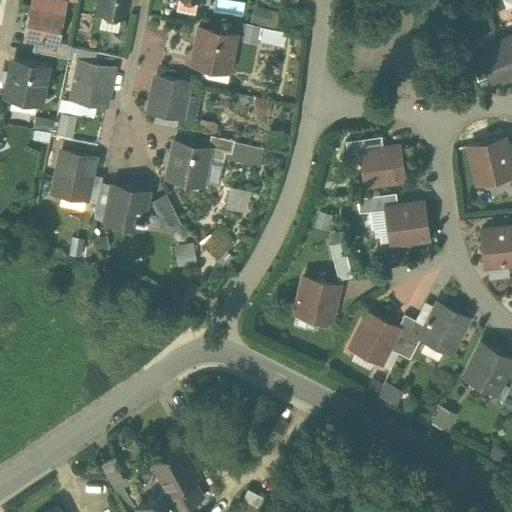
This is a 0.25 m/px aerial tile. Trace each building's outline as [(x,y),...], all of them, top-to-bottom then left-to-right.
[(130,0),(97,0),(95,11),(127,17),(130,0)] [(63,8),(30,1),(23,37),(35,39),(35,35),(57,39),(59,26),(61,27),(61,25),(60,24),(63,8)] [(275,25),(280,9),(255,2),(250,17),(275,25)] [(259,39),(262,22),(247,19),(244,36),(259,39)] [(260,38),(283,43),(286,29),(263,23),(260,38)] [(234,32),(201,25),(194,62),(227,69),(234,32)] [(511,34),(498,41),(511,72),(511,71),(511,34)] [(57,39),(35,35),(35,39),(56,43),(57,39)] [(71,42),(57,39),(56,43),(35,39),(33,49),(68,56),(71,42)] [(144,39),(133,79),(144,82),(156,42),(144,39)] [(479,49),(476,41),(464,46),(478,79),(489,74),(479,49)] [(511,72),(498,41),(479,49),(489,74),(492,80),(511,72)] [(47,64),(14,57),(6,94),(39,101),(47,64)] [(113,66),(80,59),(72,96),(105,103),(113,66)] [(189,82),(156,75),(149,108),(182,115),(189,82)] [(256,95),(254,110),(269,113),(272,97),(256,95)] [(60,110),(59,132),(75,132),(76,111),(60,110)] [(234,138),(211,133),(208,145),(206,157),(223,160),(225,150),(231,152),(234,138)] [(381,135),(346,139),(347,152),(361,150),(361,149),(383,146),(381,135)] [(502,136),(470,143),(478,180),(511,172),(509,161),(502,136)] [(208,145),(175,138),(168,175),(201,182),(206,157),(208,145)] [(383,146),(361,149),(361,150),(365,183),(403,178),(398,144),(383,146)] [(94,155),(61,149),(53,190),(86,196),(91,173),(94,155)] [(91,173),(86,196),(83,208),(95,210),(102,175),(91,173)] [(147,188),(114,181),(106,218),(139,225),(140,219),(142,219),(143,216),(141,216),(147,188)] [(226,204),(248,209),(252,187),(231,183),(226,204)] [(181,222),(166,192),(150,200),(166,230),(181,222)] [(394,192),(357,197),(359,211),(386,207),(386,206),(396,205),(394,192)] [(396,205),(386,206),(386,207),(390,240),(428,235),(423,201),(396,205)] [(203,236),(218,253),(235,237),(220,221),(203,236)] [(511,225),(481,229),(485,262),(511,259),(511,225)] [(343,239),(330,243),(338,277),(352,274),(343,239)] [(490,264),(490,274),(511,273),(510,263),(490,264)] [(337,281),(304,274),(296,310),(329,318),(337,281)] [(468,316),(438,301),(429,317),(428,316),(427,318),(428,319),(426,323),(420,334),(421,334),(450,349),(468,316)] [(398,325),(368,311),(351,344),(381,359),(388,345),(398,326),(398,325)] [(404,312),(398,325),(398,326),(388,345),(399,351),(415,318),(404,312)] [(415,318),(399,351),(410,356),(421,334),(420,334),(426,323),(415,318)] [(511,355),(482,340),(465,374),(495,389),(511,355)] [(511,377),(500,401),(511,406),(511,403),(511,377)] [(283,425),(268,417),(264,426),(278,434),(283,425)] [(181,439),(151,457),(168,485),(170,490),(171,489),(188,479),(200,472),(181,439)] [(114,454),(103,461),(116,486),(128,479),(114,454)] [(188,479),(171,489),(181,506),(198,496),(188,479)] [(168,485),(138,503),(142,511),(183,511),(180,506),(181,506),(171,489),(170,490),(168,485)] [(262,511),(269,499),(249,488),(236,511),(262,511)]
